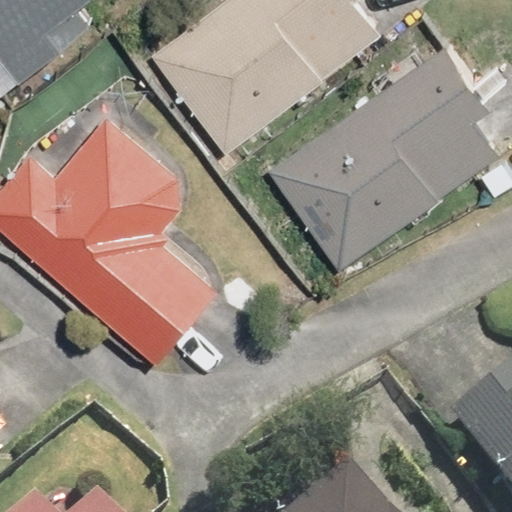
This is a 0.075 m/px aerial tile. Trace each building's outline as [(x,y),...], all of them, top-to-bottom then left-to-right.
[(96,0),(0,0),(0,36),(27,69),(103,8),(96,0)] [(217,0),(157,45),(231,143),(388,25),(369,0),(217,0)] [(455,33),(274,162),(345,261),(508,144),(483,108),(500,96),(455,33)] [(0,218),(163,354),(225,281),(172,237),(178,229),(170,223),(188,200),(187,167),(112,106),(60,167),(35,148),(0,188),(0,218)] [(511,368),(451,414),(511,496),(511,368)] [(383,511),(345,467),(291,511),(383,511)] [(109,511),(96,496),(75,511),(46,511),(34,497),(15,511),(109,511)]
